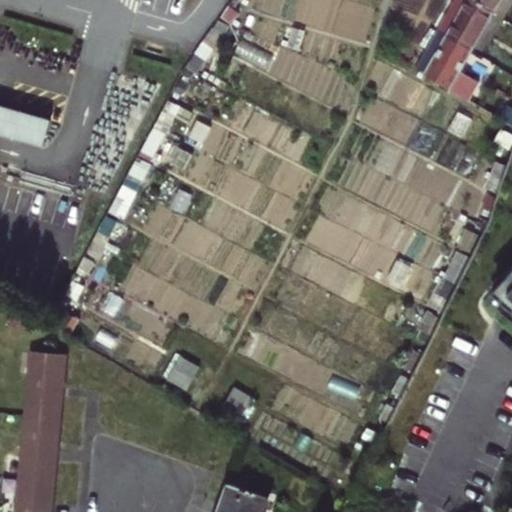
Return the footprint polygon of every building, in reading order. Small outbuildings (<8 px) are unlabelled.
[(468,0),(458,0),(441,32),(474,51),(495,15),(468,0)] [(468,0),(495,15),(503,0),(468,0)] [(418,71),(452,90),(474,51),(441,32),(418,71)] [(0,105),(0,133),(53,142),(57,115),(0,105)] [(511,274),(507,280),(497,292),(497,294),(509,305),(511,307),(511,274)] [(30,353),(28,378),(32,378),(27,430),(58,433),(65,356),(30,353)] [(183,353),(172,378),(192,387),(203,362),(183,353)] [(23,430),(27,430),(32,378),(28,378),(23,430)] [(237,385),(225,407),(249,419),(260,397),(237,385)] [(50,511),(58,433),(27,430),(25,456),(21,456),(17,504),(20,504),(19,511),(50,511)] [(266,511),(270,500),(232,487),(222,511),(266,511)]
